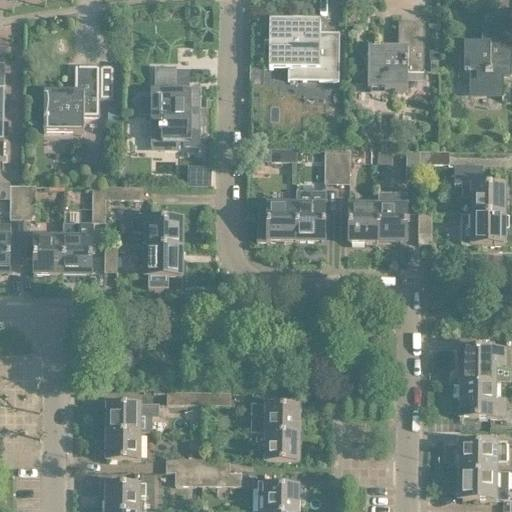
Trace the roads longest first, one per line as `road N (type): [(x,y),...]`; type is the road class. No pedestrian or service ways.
road 1 (residential): [(406,511),(409,316),(380,285),(247,278),(230,250),(230,0)]
road 2 (residential): [(52,511),(51,352),(26,317),(0,311)]
